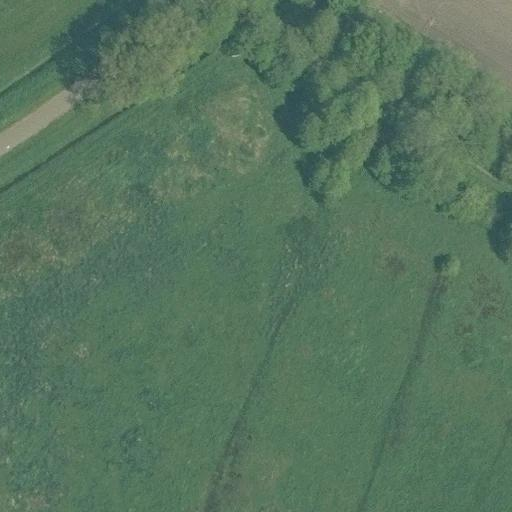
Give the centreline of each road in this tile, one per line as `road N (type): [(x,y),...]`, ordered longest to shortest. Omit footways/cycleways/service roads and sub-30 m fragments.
road 1 (track): [(226,0),(511,198)]
road 2 (unclassified): [(0,148),(198,0)]
